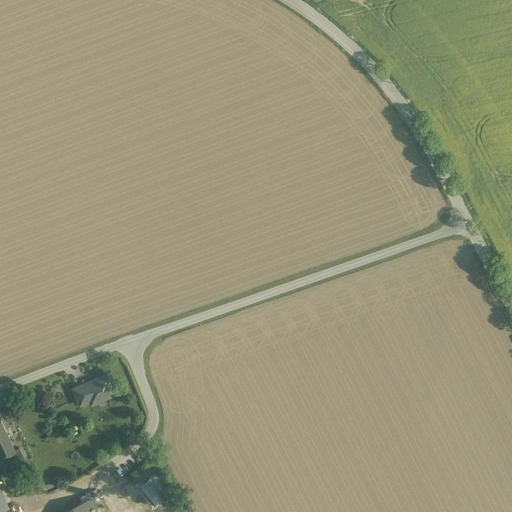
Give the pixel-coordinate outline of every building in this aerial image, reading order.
[(96,380),(86,385),(85,384),(73,389),(80,404),(89,400),(90,403),(93,404),(96,403),(97,400),(107,396),(107,398),(116,394),(108,373),(96,379),(96,380)] [(0,418),(0,455),(7,452),(12,462),(24,456),(19,445),(14,447),(0,418)] [(0,485),(0,509),(10,505),(0,485)] [(97,511),(91,497),(59,511),(97,511)] [(49,501),(35,509),(37,511),(49,511),(54,509),(49,501)]
